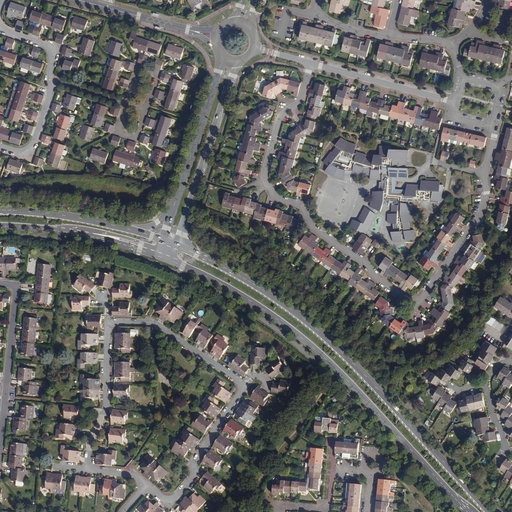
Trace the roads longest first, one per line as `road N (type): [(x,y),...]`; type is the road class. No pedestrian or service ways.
road 1 (residential): [(310,62),(300,100),(279,118),(263,175),(274,197),(302,206),(310,224),(415,303),(482,212),(493,128)]
road 2 (secondary): [(489,511),(372,380),(308,323),(178,246)]
road 3 (secondary): [(164,258),(299,334),(451,495)]
road 4 (residential): [(147,486),(167,501),(246,384),(150,322),(107,322)]
road 5 (secondary): [(178,246),(231,75),(242,62)]
road 6 (residential): [(0,430),(14,285),(0,283)]
road 7 (secondary): [(219,55),(174,208)]
road 8 (residential): [(455,101),(310,62)]
road 9 (residential): [(88,469),(106,407),(107,322)]
road 10 (secondary): [(129,230),(0,210)]
road 11 (secondary): [(47,230),(164,258)]
road 12 (secondary): [(47,230),(69,226),(164,248)]
